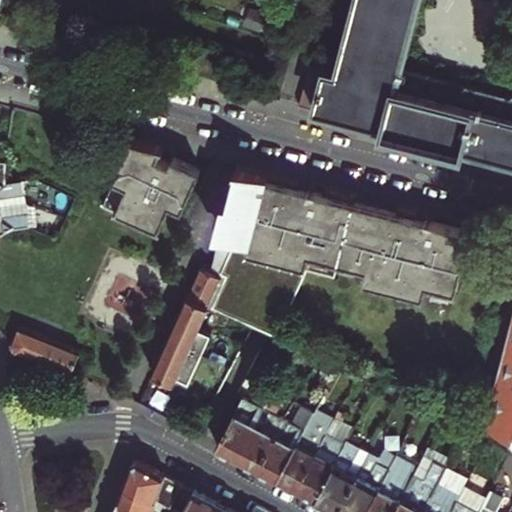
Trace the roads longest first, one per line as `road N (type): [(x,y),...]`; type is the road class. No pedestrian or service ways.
road 1 (residential): [(0,68),(511,199)]
road 2 (residential): [(293,511),(136,429),(3,438)]
